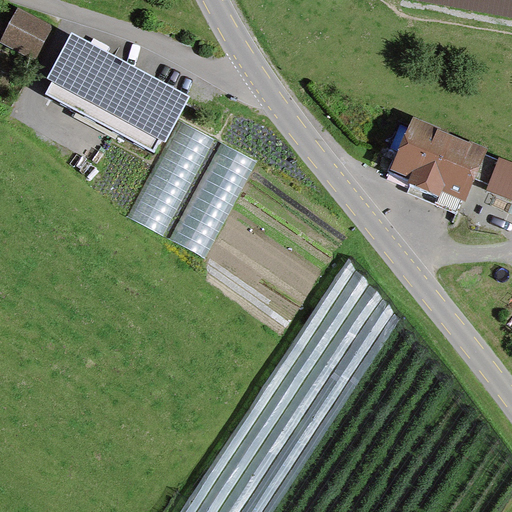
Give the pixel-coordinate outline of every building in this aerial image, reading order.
[(19,11),(0,46),(36,65),(55,30),(19,11)] [(73,43),(42,101),(160,163),(191,105),(73,43)] [(497,161),(401,127),(384,177),(479,211),(484,193),(495,166),(497,161)] [(223,146),(170,243),(204,262),(257,165),(223,146)] [(511,172),(495,166),(484,193),(511,203),(511,172)]
